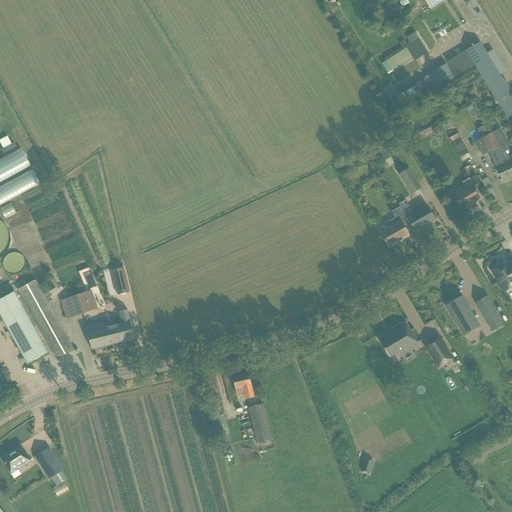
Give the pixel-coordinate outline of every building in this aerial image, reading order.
[(444,0),(423,0),(430,9),(444,0)] [(383,10),(382,2),(370,3),(371,11),(383,10)] [(467,9),(472,21),(479,18),(474,6),(467,9)] [(414,40),(407,42),(409,50),(400,52),(404,67),(421,62),(414,40)] [(511,122),(511,124),(511,104),(508,95),(510,94),(480,42),(465,50),(481,77),(481,76),(485,82),(484,83),(508,123),(511,122)] [(370,60),(365,63),(370,70),(375,67),(370,60)] [(455,78),(446,64),(424,77),(433,92),(455,78)] [(425,79),(415,84),(422,97),(433,92),(425,79)] [(399,100),(406,94),(397,84),(391,89),(399,100)] [(471,106),(466,109),(471,118),(477,115),(471,106)] [(479,118),(485,116),(480,106),(475,108),(479,118)] [(484,126),(477,130),(482,138),(489,135),(484,126)] [(506,158),(511,172),(511,154),(509,148),(511,147),(501,129),(499,130),(492,133),(500,146),(506,158)] [(465,162),(476,158),(466,130),(455,134),(465,162)] [(500,146),(492,133),(489,135),(482,138),(475,142),(483,156),(491,152),(495,161),(493,162),(496,168),(497,172),(501,181),(511,176),(511,172),(506,158),(500,146)] [(385,147),(378,152),(381,158),(389,153),(385,147)] [(412,194),(421,188),(408,168),(399,174),(412,194)] [(481,198),(469,178),(462,183),(466,188),(452,197),(461,210),(481,198)] [(0,193),(0,208),(20,199),(14,187),(0,193)] [(5,207),(12,218),(23,212),(16,200),(5,207)] [(403,211),(409,222),(415,232),(435,220),(427,206),(413,214),(409,207),(403,211)] [(380,233),(383,239),(389,248),(409,236),(403,225),(409,222),(403,211),(400,207),(391,212),(394,218),(389,222),(391,226),(380,233)] [(507,264),(493,272),(501,286),(504,291),(511,286),(511,263),(508,265),(507,264)] [(117,295),(130,293),(124,268),(111,271),(117,295)] [(45,299),(37,283),(36,280),(34,281),(19,290),(17,291),(51,351),(56,360),(74,350),(69,341),(45,299)] [(98,308),(92,290),(61,301),(67,319),(98,308)] [(48,352),(15,292),(0,300),(0,315),(27,364),(48,352)] [(445,305),(463,336),(480,326),(462,295),(445,305)] [(475,303),(492,332),(504,324),(487,295),(475,303)] [(134,339),(132,329),(127,310),(119,312),(121,323),(119,324),(124,342),(134,339)] [(91,349),(124,342),(119,324),(104,327),(103,322),(86,326),(89,340),(91,349)] [(418,343),(406,323),(392,332),(393,333),(379,342),(389,358),(399,352),(400,354),(418,343)] [(454,359),(439,334),(429,340),(430,340),(423,344),(438,369),(454,359)] [(246,399),(253,397),(251,386),(251,385),(250,385),(248,374),(233,377),(237,395),(245,394),(246,399)] [(248,408),(251,417),(258,444),(272,440),(265,414),(262,404),(248,408)] [(213,417),(219,436),(229,434),(223,414),(213,417)] [(31,461),(20,444),(0,456),(0,458),(10,474),(31,461)] [(35,457),(49,479),(63,470),(48,448),(35,457)] [(56,485),(66,479),(63,474),(53,481),(56,485)] [(59,488),(62,495),(75,489),(72,482),(59,488)]
